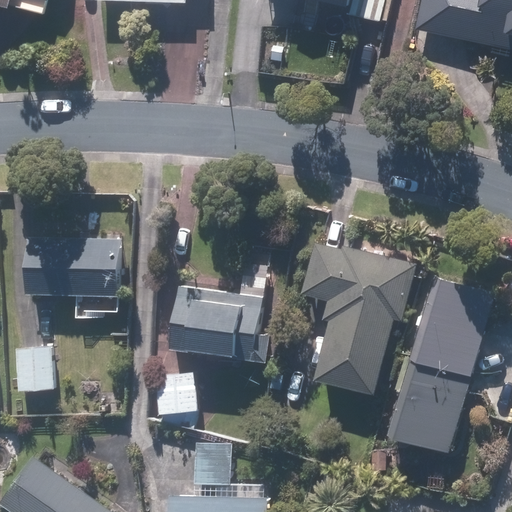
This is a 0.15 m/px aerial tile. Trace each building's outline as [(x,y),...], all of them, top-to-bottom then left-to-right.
[(0,0),(0,12),(8,15),(10,9),(44,19),(49,0),(0,0)] [(291,0),(346,11),(348,0),(291,0)] [(511,0),(412,0),(406,32),(511,55),(511,0)] [(29,234),(27,291),(119,294),(120,237),(29,234)] [(329,318),(314,374),(375,391),(395,318),(400,319),(415,262),(342,242),(341,249),(315,242),(302,291),(328,298),(323,316),(329,318)] [(192,347),(208,349),(207,357),(220,358),(221,350),(250,354),(250,359),(268,361),(271,333),(259,332),(267,265),(245,263),(241,292),(179,284),(178,284),(170,347),(191,350),(192,347)] [(434,273),(410,355),(472,373),(496,291),(434,273)] [(51,345),(17,347),(20,389),(54,387),(51,345)] [(410,355),(387,432),(449,450),(472,373),(410,355)] [(194,371),(158,375),(162,414),(169,413),(171,431),(194,428),(198,410),(194,371)] [(196,446),(196,494),(168,494),(168,511),(264,511),(265,481),(239,482),(239,446),(196,446)] [(387,469),(386,449),(372,449),(372,469),(387,469)] [(115,511),(33,453),(4,494),(9,497),(4,506),(12,511),(115,511)]
